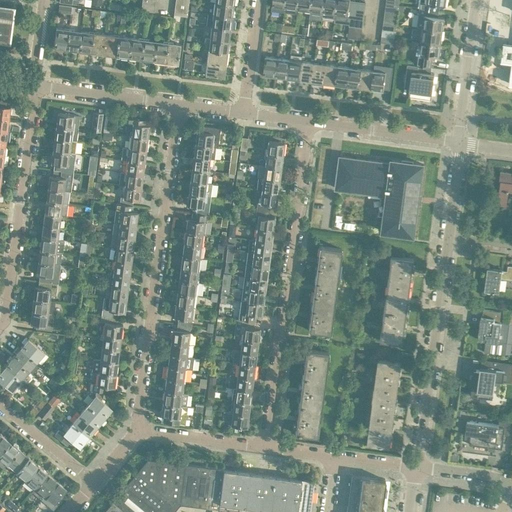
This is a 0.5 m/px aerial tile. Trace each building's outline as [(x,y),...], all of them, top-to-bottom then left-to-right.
[(0,0),(0,40),(9,42),(13,19),(14,5),(0,3),(0,0)] [(273,0),(272,10),(284,12),(285,0),(273,0)] [(298,0),(285,0),(284,12),(297,14),(298,9),(298,0)] [(311,0),(298,0),(298,9),(310,11),(311,0)] [(324,0),(311,0),(310,11),(323,12),(324,0)] [(335,18),(337,0),(324,0),(323,12),(322,16),(335,18)] [(353,1),(353,2),(350,1),(349,0),(337,0),(335,18),(347,20),(350,20),(350,26),(362,27),(363,21),(364,15),(365,9),(366,3),(353,1)] [(446,0),(420,0),(419,8),(423,9),(439,11),(440,5),(446,5),(446,0)] [(234,5),(214,2),(212,14),(232,16),(234,5)] [(155,5),(142,4),(141,10),(154,12),(155,5)] [(59,5),(58,12),(70,14),(70,13),(71,6),(59,5)] [(187,10),(174,8),(174,15),(186,16),(187,10)] [(439,11),(423,9),(422,15),(425,15),(423,28),(443,30),(444,17),(438,16),(439,11)] [(232,16),(212,14),(211,26),(231,28),(232,16)] [(231,28),(211,26),(209,38),(229,40),(231,28)] [(53,48),(66,49),(68,29),(56,27),(54,39),(54,41),(53,48)] [(443,30),(423,28),(421,41),(441,43),(443,30)] [(80,31),(68,29),(66,49),(78,51),(80,31)] [(93,32),(80,31),(78,51),(90,52),(93,32)] [(105,34),(93,32),(90,52),(103,54),(105,34)] [(118,36),(105,34),(103,54),(115,56),(118,36)] [(130,37),(118,36),(115,56),(127,57),(130,37)] [(394,37),(382,36),(381,42),(394,44),(394,37)] [(143,39),(130,37),(127,57),(140,59),(143,39)] [(229,40),(209,38),(208,49),(227,52),(229,40)] [(156,41),(143,39),(140,59),(153,61),(156,41)] [(168,42),(156,41),(153,61),(165,62),(168,42)] [(441,43),(421,41),(420,53),(417,53),(416,59),(432,61),(433,55),(439,56),(441,43)] [(180,44),(168,42),(165,62),(177,64),(178,58),(179,56),(180,44)] [(511,44),(504,44),(502,60),(511,61),(511,64),(510,83),(511,83),(511,44)] [(227,52),(208,49),(206,62),(226,65),(227,52)] [(263,75),(275,77),(278,57),(266,56),(263,75)] [(290,59),(278,57),(275,77),(287,78),(290,59)] [(183,69),(192,70),(194,60),(184,59),(183,69)] [(302,60),(290,59),(287,78),(299,80),(302,60)] [(432,61),(416,59),(415,65),(431,67),(432,61)] [(314,62),(302,60),(299,80),(311,82),(314,62)] [(226,65),(206,62),(205,74),(224,77),(226,65)] [(326,64),(314,62),(311,82),(324,83),(326,64)] [(374,64),(373,70),(371,89),(383,91),(384,82),(390,83),(392,64),(384,63),(384,66),(374,64)] [(338,65),(326,64),(324,83),(335,85),(338,65)] [(407,64),(404,88),(410,88),(410,94),(417,95),(418,92),(421,93),(421,96),(431,97),(434,73),(430,73),(431,67),(407,64)] [(350,67),(338,65),(335,85),(347,86),(350,67)] [(362,68),(350,67),(347,86),(359,88),(362,68)] [(373,70),(362,68),(359,88),(371,89),(373,70)] [(0,117),(9,118),(10,106),(6,106),(6,100),(0,99),(0,117)] [(109,132),(109,129),(112,111),(106,110),(103,128),(103,132),(109,132)] [(94,112),(92,130),(100,132),(103,113),(94,112)] [(77,128),(79,116),(57,113),(56,125),(77,128)] [(0,129),(7,131),(9,118),(0,117),(0,129)] [(127,122),(133,123),(132,130),(130,130),(130,135),(147,138),(149,125),(147,125),(148,120),(128,117),(127,122)] [(76,140),(77,128),(56,125),(54,138),(70,140),(76,140)] [(196,131),(195,144),(212,146),(213,141),(212,141),(213,133),(196,131)] [(147,138),(130,135),(129,140),(130,140),(129,148),(146,150),(147,138)] [(248,138),(241,137),(240,149),(246,150),(248,138)] [(70,140),(54,138),(52,150),(70,152),(71,148),(69,148),(70,140)] [(266,148),(265,153),(282,155),(284,143),(268,140),(267,148),(266,148)] [(214,158),(216,146),(212,146),(195,144),(193,156),(209,158),(214,158)] [(146,150),(129,148),(128,155),(127,155),(127,160),(144,162),(146,150)] [(70,152),(52,150),(51,163),(54,163),(53,170),(66,171),(68,157),(69,157),(70,152)] [(282,155),(265,153),(264,158),(266,158),(264,166),(281,168),(282,155)] [(209,158),(193,156),(191,168),(209,170),(210,166),(208,166),(209,158)] [(423,166),(423,164),(422,164),(413,163),(402,162),(393,160),(391,160),(391,162),(391,163),(343,157),(343,156),(341,156),(341,158),(339,172),(339,175),(337,187),(337,188),(338,188),(381,194),(387,195),(384,216),(383,229),(382,229),(382,231),(384,231),(384,230),(409,234),(413,234),(412,235),(414,235),(414,233),(418,205),(418,203),(418,202),(419,197),(419,196),(419,194),(423,166)] [(144,162),(127,160),(126,165),(127,165),(126,173),(142,175),(144,162)] [(279,180),(281,168),(264,166),(259,165),(258,177),(279,180)] [(209,170),(191,168),(190,180),(206,183),(207,175),(208,175),(209,170)] [(66,171),(53,170),(52,176),(49,175),(48,188),(64,190),(66,171)] [(511,172),(500,171),(499,179),(501,180),(497,204),(506,205),(508,190),(511,190),(511,172)] [(142,175),(126,173),(125,180),(124,180),(123,185),(141,187),(142,175)] [(278,192),(279,180),(258,177),(256,189),(261,190),(278,192)] [(210,196),(212,183),(206,183),(190,180),(188,193),(210,196)] [(141,187),(123,185),(123,190),(124,190),(123,197),(120,197),(119,204),(132,205),(133,199),(139,200),(141,187)] [(68,203),(69,191),(64,190),(48,188),(46,200),(68,203)] [(278,192),(261,190),(260,197),(259,197),(259,202),(257,202),(256,208),(269,210),(270,204),(276,205),(278,192)] [(208,215),(210,196),(188,193),(186,205),(193,206),(192,212),(208,215)] [(66,215),(68,203),(46,200),(44,212),(60,215),(66,215)] [(132,205),(119,204),(116,203),(115,209),(113,222),(136,225),(137,212),(131,211),(132,205)] [(269,210),(256,208),(255,215),(258,215),(256,227),(273,229),(274,217),(268,216),(269,210)] [(60,215),(44,212),(43,225),(59,227),(60,215)] [(204,233),(206,221),(210,218),(210,215),(208,215),(192,212),(191,219),(187,218),(185,231),(204,233)] [(134,237),(136,225),(113,222),(112,234),(134,237)] [(59,227),(43,225),(41,237),(57,239),(59,227)] [(273,229),(256,227),(255,240),(271,242),(273,229)] [(204,233),(185,231),(184,243),(203,245),(204,233)] [(132,249),(134,237),(112,234),(110,247),(132,249)] [(57,239),(41,237),(40,249),(55,251),(57,239)] [(271,242),(255,240),(253,252),(269,254),(271,242)] [(203,245),(184,243),(182,255),(201,258),(203,245)] [(319,246),(317,258),(315,274),(337,277),(341,249),(319,246)] [(131,262),(132,249),(110,247),(109,259),(115,259),(131,262)] [(60,264),(61,252),(55,251),(40,249),(37,265),(53,267),(54,263),(60,264)] [(268,267),(269,254),(253,252),(247,251),(245,264),(268,267)] [(201,258),(182,255),(181,268),(199,270),(201,258)] [(392,255),(388,283),(411,286),(414,258),(392,255)] [(131,262),(115,259),(113,272),(129,274),(131,262)] [(266,279),(268,267),(245,264),(244,276),(266,279)] [(53,267),(37,265),(36,274),(39,274),(38,281),(51,282),(53,267)] [(500,269),(487,268),(484,290),(492,291),(492,292),(494,292),(494,291),(499,292),(501,278),(511,279),(511,266),(508,265),(507,271),(502,270),(502,269),(500,269)] [(199,270),(181,268),(179,280),(198,282),(199,270)] [(129,274),(113,272),(111,285),(127,287),(129,274)] [(337,277),(315,274),(311,302),(334,305),(337,277)] [(264,291),(266,279),(244,276),(242,288),(264,291)] [(198,282),(179,280),(177,292),(196,295),(198,282)] [(51,282),(38,281),(38,286),(35,286),(33,298),(49,300),(51,282)] [(407,314),(409,298),(411,286),(388,283),(385,311),(407,314)] [(126,299),(127,287),(111,285),(106,284),(105,296),(110,297),(126,299)] [(263,303),(264,291),(242,288),(241,300),(247,301),(263,303)] [(196,295),(177,292),(176,305),(194,307),(196,295)] [(124,312),(126,299),(110,297),(109,304),(103,304),(102,309),(102,308),(101,315),(117,317),(118,311),(124,312)] [(49,300),(33,298),(32,310),(53,313),(55,301),(49,300)] [(263,303),(247,301),(245,313),(242,313),(241,319),(254,321),(255,315),(261,316),(263,303)] [(334,305),(311,302),(308,330),(330,333),(334,305)] [(194,307),(176,305),(174,317),(178,317),(177,323),(192,325),(192,319),(193,319),(194,307)] [(479,334),(478,339),(486,340),(484,352),(505,355),(509,323),(500,322),(501,312),(483,309),(482,317),(481,317),(479,333),(478,333),(478,334),(479,334)] [(51,330),(53,313),(32,310),(30,323),(37,324),(36,328),(51,330)] [(407,314),(385,311),(381,339),(403,342),(407,314)] [(117,317),(101,315),(100,322),(104,322),(103,335),(121,337),(122,324),(117,323),(117,317)] [(254,321),(241,319),(241,326),(240,331),(243,331),(242,338),(258,340),(259,328),(253,327),(254,321)] [(192,325),(177,323),(176,329),(172,329),(171,341),(190,344),(191,331),(192,325)] [(121,337),(103,335),(101,347),(119,350),(121,337)] [(28,338),(19,348),(36,362),(45,352),(28,338)] [(258,340),(242,338),(239,338),(239,343),(241,344),(240,350),(256,352),(258,340)] [(190,344),(171,341),(169,354),(188,356),(190,344)] [(119,350),(101,347),(100,360),(118,362),(119,350)] [(19,348),(12,357),(29,371),(36,362),(19,348)] [(304,361),(303,361),(302,365),(303,365),(301,377),(324,380),(328,352),(305,349),(304,361)] [(256,352),(240,350),(238,350),(237,356),(239,356),(238,363),(255,365),(256,352)] [(188,356),(169,354),(168,366),(186,369),(188,356)] [(12,357),(4,367),(21,381),(29,371),(12,357)] [(379,359),(376,387),(397,389),(398,378),(399,378),(400,378),(401,374),(399,374),(399,373),(400,362),(401,362),(401,361),(379,358),(379,359)] [(116,375),(118,362),(100,360),(93,359),(91,371),(98,372),(116,375)] [(471,387),(470,395),(476,396),(476,395),(492,397),(495,379),(511,381),(511,373),(511,362),(482,359),(481,366),(480,366),(480,370),(474,369),(473,375),(472,387),(471,387)] [(255,365),(238,363),(236,362),(235,368),(238,368),(237,375),(253,377),(255,365)] [(186,369),(168,366),(166,378),(185,381),(186,369)] [(21,381),(4,367),(0,371),(0,381),(12,391),(21,381)] [(114,387),(116,375),(98,372),(96,384),(90,383),(89,390),(95,391),(96,391),(103,392),(108,392),(108,386),(114,387)] [(253,377),(237,375),(235,374),(234,380),(236,381),(235,387),(251,389),(253,377)] [(324,380),(301,377),(300,389),(299,389),(298,393),(299,393),(298,405),(321,408),(324,380)] [(185,381),(166,378),(164,390),(183,393),(185,381)] [(55,380),(50,386),(55,390),(59,384),(55,380)] [(251,389),(235,387),(233,387),(232,392),(234,393),(234,399),(250,402),(251,389)] [(397,389),(376,387),(372,415),(393,417),(395,406),(395,405),(396,406),(397,402),(396,401),(395,401),(397,389)] [(183,393),(164,390),(163,403),(181,405),(183,393)] [(102,397),(103,392),(96,391),(95,394),(87,404),(104,418),(112,408),(101,399),(102,397)] [(250,402),(234,399),(231,399),(231,405),(233,405),(232,412),(248,414),(250,402)] [(54,407),(48,403),(38,414),(44,419),(54,407)] [(181,405),(163,403),(161,415),(180,418),(181,405)] [(104,418),(87,404),(79,413),(96,428),(104,418)] [(296,417),(295,416),(295,421),(296,421),(294,433),(317,436),(321,408),(298,405),(296,417)] [(33,406),(26,415),(31,419),(38,411),(33,406)] [(246,427),(248,414),(232,412),(230,411),(228,424),(246,427)] [(96,428),(79,413),(72,423),(88,437),(96,428)] [(393,417),(372,415),(368,442),(368,443),(390,446),(390,445),(389,445),(391,434),(391,433),(393,433),(393,429),(392,429),(393,417)] [(505,427),(500,426),(498,426),(498,425),(467,420),(466,430),(471,430),(469,444),(502,448),(504,436),(505,427)] [(511,423),(501,422),(500,426),(505,427),(504,436),(511,437),(511,430),(511,423)] [(88,437),(72,423),(63,433),(58,429),(54,434),(67,444),(71,440),(80,447),(88,437)] [(0,452),(9,441),(0,433),(0,452)] [(19,449),(9,441),(0,452),(0,457),(7,463),(19,449)] [(28,456),(19,449),(7,463),(16,471),(28,456)] [(37,464),(28,456),(16,471),(25,479),(37,464)] [(148,459),(134,476),(174,510),(180,504),(192,505),(197,466),(148,459)] [(32,489),(45,474),(47,472),(37,464),(25,479),(26,479),(24,482),(32,489)] [(243,511),(296,511),(301,479),(197,466),(192,505),(243,511)] [(44,494),(55,481),(56,480),(47,472),(45,474),(32,489),(31,491),(40,499),(44,494)] [(351,475),(346,511),(380,511),(385,479),(351,475)] [(172,511),(174,510),(134,476),(125,486),(157,511),(172,511)] [(309,511),(314,481),(301,479),(296,511),(309,511)] [(66,488),(56,480),(55,481),(44,494),(54,502),(66,488)] [(157,511),(125,486),(113,501),(125,511),(157,511)] [(8,499),(4,504),(13,511),(17,507),(8,499)] [(125,511),(113,501),(103,511),(125,511)]
